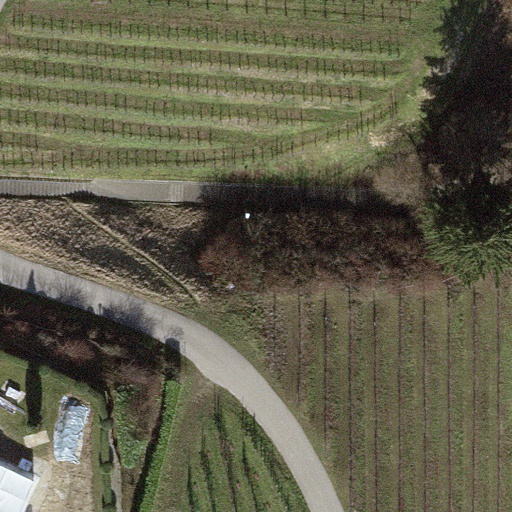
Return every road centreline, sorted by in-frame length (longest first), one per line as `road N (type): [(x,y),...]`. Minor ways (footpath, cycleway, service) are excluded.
road 1 (residential): [(334,511),(276,417),(204,339),(0,263)]
road 2 (track): [(167,511),(204,339)]
